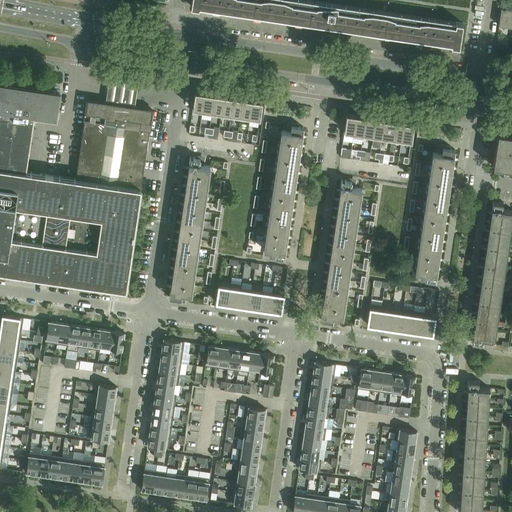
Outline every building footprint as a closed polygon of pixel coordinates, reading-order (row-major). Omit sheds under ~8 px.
[(192,0),(191,6),(323,26),(459,46),(463,23),(456,22),(456,24),(434,21),(435,19),(429,18),(428,20),(331,6),(332,3),(326,3),(326,5),(290,0),(192,0)] [(499,25),(511,27),(511,19),(511,10),(506,9),(507,5),(502,4),(499,25)] [(138,79),(109,75),(105,99),(134,103),(138,79)] [(0,271),(126,290),(141,189),(76,179),(26,172),(35,115),(56,118),(60,90),(0,81),(0,109),(1,110),(0,119),(0,271)] [(195,91),(192,111),(202,113),(205,92),(195,91)] [(205,92),(202,113),(212,114),(213,111),(212,111),(215,93),(205,92)] [(215,93),(212,111),(213,111),(221,112),(222,112),(224,95),(215,93)] [(221,112),(221,116),(231,117),(234,96),(224,95),(222,112),(221,112)] [(234,96),(231,117),(240,119),(243,98),(234,96)] [(243,98),(240,119),(250,120),(253,99),(243,98)] [(253,99),(250,120),(259,121),(260,121),(263,100),(253,99)] [(76,177),(76,179),(141,189),(153,110),(134,107),(87,100),(82,140),(80,149),(79,159),(76,177)] [(347,113),(343,134),(344,134),(353,135),(354,135),(354,132),(357,114),(347,113)] [(357,114),(354,132),(363,133),(366,116),(357,114)] [(363,133),(362,137),(363,137),(372,138),(375,117),(366,116),(363,133)] [(375,117),(372,138),(382,139),(385,119),(375,117)] [(385,119),(382,139),(391,141),(395,120),(385,119)] [(395,120),(391,141),(401,142),(404,121),(395,120)] [(404,121),(401,142),(411,144),(414,123),(404,121)] [(285,254),(297,173),(303,134),(304,127),(299,127),(299,124),(292,123),(292,125),(287,125),(287,131),(282,130),(264,250),(271,251),(270,256),(284,259),(285,254)] [(511,169),(511,136),(498,135),(493,167),(511,169)] [(436,274),(448,194),(454,156),(455,150),(450,149),(450,146),(444,145),(443,148),(439,147),(438,153),(433,152),(415,272),(422,273),(421,279),(436,281),(436,274)] [(192,295),(202,226),(211,166),(204,165),(205,159),(190,157),(189,164),(169,297),(175,298),(174,301),(181,302),(181,299),(186,300),(187,294),(192,295)] [(343,317),(353,248),(362,188),(355,187),(356,182),(342,180),(341,181),(341,186),(340,194),(322,313),(321,320),(326,321),(325,324),(332,325),(333,322),(337,322),(338,317),(343,317)] [(494,340),(505,271),(511,220),(511,210),(506,210),(507,204),(493,202),(492,209),(491,216),(473,336),(472,342),(488,345),(489,339),(494,340)] [(227,304),(230,283),(219,281),(216,302),(227,304)] [(238,305),(240,288),(241,284),(230,283),(227,304),(238,305)] [(249,307),(251,290),(240,288),(238,305),(249,307)] [(281,312),(284,291),(274,289),(273,293),(270,310),(281,312)] [(260,309),(262,291),(251,290),(249,307),(260,309)] [(270,310),(273,293),(262,291),(260,309),(270,310)] [(378,326),(381,305),(371,304),(367,324),(378,326)] [(389,328),(392,307),(381,305),(378,326),(389,328)] [(400,329),(403,309),(392,307),(389,328),(400,329)] [(411,331),(414,310),(403,309),(400,329),(411,331)] [(422,333),(425,312),(414,310),(411,331),(422,333)] [(433,334),(436,313),(425,312),(422,333),(433,334)] [(3,315),(1,326),(18,328),(22,329),(24,318),(3,315)] [(57,340),(60,323),(49,321),(46,338),(57,340)] [(68,342),(70,325),(60,323),(57,340),(68,342)] [(79,343),(81,326),(70,325),(68,342),(79,343)] [(0,336),(17,339),(18,328),(1,326),(0,333),(0,336)] [(89,345),(92,328),(81,326),(79,343),(89,345)] [(100,346),(103,329),(92,328),(89,345),(100,346)] [(111,348),(113,331),(103,329),(100,346),(111,348)] [(122,350),(124,332),(113,331),(111,348),(122,350)] [(0,347),(15,350),(17,339),(0,336),(0,347)] [(183,352),(184,341),(164,338),(162,349),(183,352)] [(217,364),(219,346),(209,345),(206,366),(216,367),(217,364)] [(228,365),(230,348),(219,346),(217,364),(228,365)] [(0,358),(14,360),(15,350),(0,347),(0,358)] [(238,370),(241,350),(230,348),(228,365),(227,369),(238,370)] [(181,363),(183,352),(162,349),(160,360),(181,363)] [(250,368),(252,351),(241,350),(238,370),(241,371),(241,367),(250,368)] [(260,370),(263,353),(252,351),(250,368),(260,370)] [(271,375),(274,354),(263,353),(260,370),(260,374),(271,375)] [(0,369),(12,371),(14,360),(0,358),(0,369)] [(180,374),(181,363),(160,360),(159,371),(180,374)] [(331,374),(332,363),(315,361),(313,372),(331,374)] [(369,390),(372,369),(361,367),(358,388),(369,390)] [(0,380),(10,382),(12,371),(0,369),(0,380)] [(380,391),(383,371),(372,369),(369,390),(380,391)] [(178,384),(180,374),(159,371),(157,381),(174,384),(178,384)] [(391,393),(394,372),(383,371),(380,391),(391,393)] [(334,375),(331,374),(313,372),(312,382),(333,385),(334,375)] [(401,395),(405,374),(394,372),(391,393),(401,395)] [(412,396),(415,376),(405,374),(401,395),(412,396)] [(0,391),(9,392),(10,382),(0,380),(0,391)] [(173,395),(174,384),(157,381),(156,392),(173,395)] [(482,509),(486,448),(489,388),(483,388),(483,382),(468,381),(468,388),(460,507),(459,511),(476,511),(476,509),(482,509)] [(331,396),(333,385),(312,382),(310,393),(327,396),(331,396)] [(115,398),(117,387),(99,384),(98,395),(115,398)] [(0,401),(7,403),(9,392),(0,391),(0,401)] [(176,395),(173,395),(156,392),(154,403),(175,406),(176,395)] [(326,406),(327,396),(310,393),(309,404),(326,406)] [(113,409),(115,398),(98,395),(96,406),(113,409)] [(173,417),(175,406),(154,403),(153,414),(173,417)] [(329,407),(326,406),(309,404),(307,415),(324,417),(328,418),(329,407)] [(112,419),(113,409),(96,406),(95,417),(112,419)] [(264,419),(266,409),(245,406),(243,416),(264,419)] [(172,428),(173,417),(153,414),(151,425),(172,428)] [(323,428),(324,417),(307,415),(305,425),(323,428)] [(263,430),(264,419),(243,416),(242,427),(263,430)] [(110,430),(112,419),(95,417),(93,427),(110,430)] [(170,438),(172,428),(151,425),(149,435),(170,438)] [(326,428),(323,428),(305,425),(304,436),(321,439),(325,439),(326,428)] [(108,441),(110,430),(93,427),(91,439),(108,441)] [(261,441),(263,430),(242,427),(240,438),(244,438),(261,441)] [(415,442),(417,431),(407,430),(396,428),(395,439),(398,439),(415,442)] [(169,449),(170,438),(149,435),(148,446),(169,449)] [(319,450),(321,439),(304,436),(302,447),(319,449),(319,450)] [(259,452),(261,441),(244,438),(242,449),(259,452)] [(414,453),(415,442),(398,439),(396,450),(414,453)] [(318,460),(319,450),(319,449),(302,447),(301,458),(318,460)] [(258,463),(259,452),(242,449),(239,449),(237,460),(258,463)] [(412,464),(414,453),(396,450),(393,450),(391,460),(395,461),(412,464)] [(37,474),(40,457),(29,455),(26,473),(37,474)] [(48,476),(51,459),(40,457),(37,474),(48,476)] [(321,461),(318,460),(301,458),(299,468),(299,469),(320,472),(321,461)] [(59,477),(61,460),(51,459),(48,476),(59,477)] [(70,479),(72,462),(61,460),(59,477),(70,479)] [(256,473),(258,463),(237,460),(235,470),(239,471),(256,473)] [(411,474),(412,464),(395,461),(393,472),(411,474)] [(80,481),(83,463),(72,462),(70,479),(80,481)] [(91,482),(93,465),(83,463),(80,481),(91,482)] [(102,484),(105,467),(93,465),(91,482),(102,484)] [(152,491),(156,470),(144,469),(141,490),(152,491)] [(163,493),(166,476),(166,472),(156,470),(152,491),(163,493)] [(255,484),(256,473),(239,471),(237,482),(255,484)] [(409,485),(411,474),(393,472),(392,482),(409,485)] [(185,496),(188,475),(177,474),(176,477),(174,494),(185,496)] [(195,498),(198,477),(188,475),(185,496),(195,498)] [(174,494),(176,477),(166,476),(163,493),(174,494)] [(206,499),(210,478),(198,477),(195,498),(206,499)] [(253,495),(255,484),(237,482),(234,481),(232,492),(253,495)] [(407,496),(409,485),(392,482),(390,493),(407,496)] [(252,505),(253,495),(232,492),(231,503),(251,506),(252,505)] [(314,511),(317,494),(307,493),(306,496),(303,511),(314,511)] [(406,507),(407,496),(390,493),(388,504),(406,507)] [(326,511),(328,496),(317,494),(314,511),(326,511)] [(292,511),(303,511),(306,496),(295,495),(293,511),(292,511)] [(337,511),(339,498),(328,496),(326,511),(337,511)] [(348,511),(350,503),(350,499),(339,498),(337,511),(348,511)] [(359,511),(360,504),(350,503),(348,511),(359,511)]
